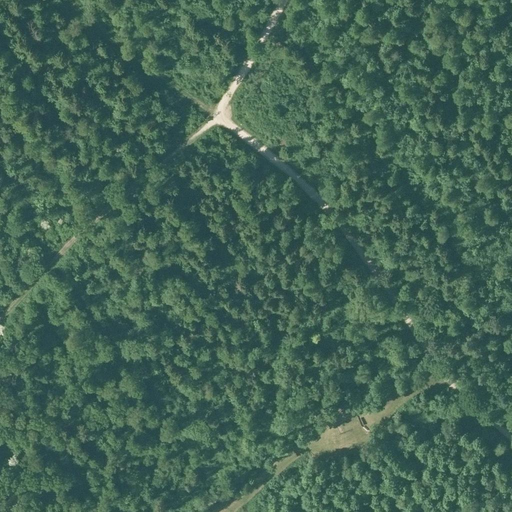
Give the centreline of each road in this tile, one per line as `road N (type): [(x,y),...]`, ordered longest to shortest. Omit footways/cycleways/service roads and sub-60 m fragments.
road 1 (track): [(214,114),(327,209),(440,366),(511,439)]
road 2 (track): [(0,317),(80,230),(214,114)]
road 3 (track): [(228,511),(308,444),(384,412),(440,366)]
road 4 (track): [(69,0),(214,114)]
road 5 (track): [(214,114),(280,0)]
